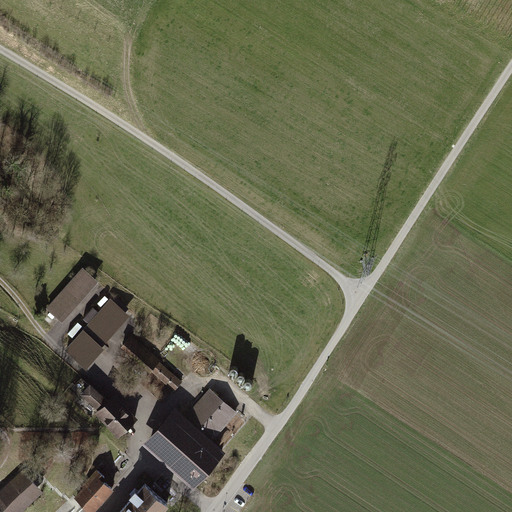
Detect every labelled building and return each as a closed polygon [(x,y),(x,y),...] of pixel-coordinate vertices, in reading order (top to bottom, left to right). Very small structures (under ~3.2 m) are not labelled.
[(83,269),(48,307),(61,318),(95,279),(83,269)] [(113,301),(69,351),(83,364),(100,345),(98,343),(125,312),(113,301)] [(130,336),(123,345),(151,370),(174,390),(181,382),(130,336)] [(207,350),(203,350),(200,350),(197,352),(194,354),(192,357),(191,360),(191,363),(192,367),(193,370),(196,372),(198,374),(202,375),(205,376),(208,375),(211,373),(214,371),(216,368),(217,365),(217,362),(216,358),(215,355),(213,353),(210,351),(207,350)] [(236,367),(235,366),(233,366),(231,367),(230,368),(229,370),(230,372),(231,373),(232,374),(234,375),(236,374),(237,373),(238,372),(238,370),(238,368),(236,367)] [(244,373),(242,372),(240,372),(238,373),(237,375),(237,376),(237,378),(238,380),(239,381),(241,381),(243,381),(244,380),(245,378),(245,376),(245,374),(244,373)] [(250,379),(249,378),(247,379),(245,379),(244,381),(244,382),(244,384),(245,386),(246,387),(248,387),(250,387),(251,386),(252,384),(252,382),(252,381),(250,379)] [(90,386),(83,394),(101,410),(97,413),(118,434),(135,417),(115,396),(109,402),(90,386)] [(171,415),(151,437),(198,478),(217,457),(206,446),(236,412),(210,389),(180,423),(171,415)] [(91,454),(97,446),(78,432),(72,441),(91,454)] [(0,511),(17,511),(42,490),(23,470),(0,492),(0,493),(0,511)] [(90,483),(76,498),(86,506),(91,511),(112,488),(102,479),(105,476),(97,470),(87,481),(90,483)] [(159,511),(168,503),(145,483),(138,491),(135,489),(131,494),(133,497),(119,511),(159,511)] [(177,492),(170,486),(166,490),(173,496),(177,492)] [(79,511),(86,506),(74,496),(55,511),(72,511),(76,509),(79,511)]
